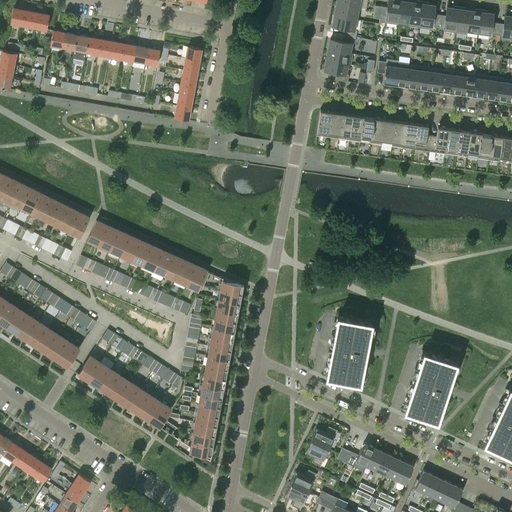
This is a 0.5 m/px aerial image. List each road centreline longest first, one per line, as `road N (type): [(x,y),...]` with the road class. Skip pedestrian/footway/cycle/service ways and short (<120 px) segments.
road 1 (residential): [(253,377),(511,498)]
road 2 (residential): [(511,481),(256,356)]
road 3 (residential): [(256,356),(306,100)]
road 4 (residential): [(306,100),(511,128)]
road 5 (residential): [(511,112),(309,82)]
road 6 (residential): [(121,468),(0,386)]
road 7 (residential): [(225,27),(93,0)]
